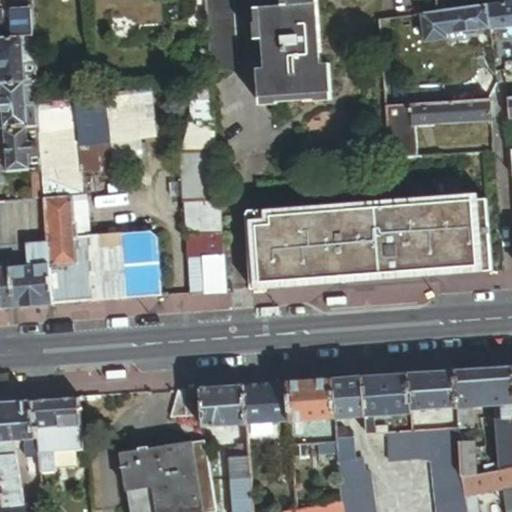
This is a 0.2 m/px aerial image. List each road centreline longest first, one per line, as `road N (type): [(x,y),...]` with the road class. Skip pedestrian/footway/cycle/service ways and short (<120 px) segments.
road 1 (secondary): [(0,356),(509,318)]
road 2 (residential): [(509,318),(499,90)]
